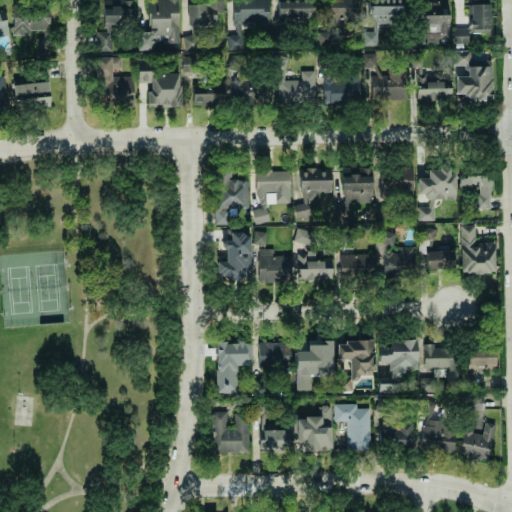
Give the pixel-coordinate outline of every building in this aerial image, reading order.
[(132,0),(103,0),(104,31),(97,32),(97,52),(112,52),(112,24),(132,24),(132,0)] [(137,50),(153,50),(152,36),(168,36),(168,42),(179,42),(177,0),(148,0),(149,31),(137,32),(137,50)] [(269,23),(268,0),(233,0),(234,35),(227,35),(227,48),(242,48),(242,23),(269,23)] [(278,0),(278,16),(313,18),(314,1),(297,0),(278,0)] [(324,0),(325,31),(318,31),(318,44),(341,44),(341,32),(357,32),(357,0),(324,0)] [(368,0),(369,31),(363,31),(363,45),(377,45),(377,22),(403,23),(403,0),(368,0)] [(188,4),(189,35),(183,36),(184,49),(201,49),(200,25),(217,24),(217,3),(188,4)] [(491,32),(490,4),(468,4),(469,33),(491,32)] [(0,8),(0,38),(10,35),(2,8),(0,8)] [(30,35),(30,30),(49,30),(49,12),(13,11),(12,35),(30,35)] [(468,29),(454,28),(453,42),(468,42),(468,29)] [(36,52),(48,51),(48,38),(36,38),(36,52)] [(469,65),(470,51),(454,50),(453,64),(469,65)] [(405,100),(405,70),(377,70),(377,53),(365,53),(365,76),(371,76),(371,100),(405,100)] [(182,57),(182,72),(196,71),(196,56),(182,57)] [(121,57),(98,57),(98,100),(133,100),(133,76),(111,76),(111,68),(121,68),(121,57)] [(465,101),(492,100),(491,61),(468,61),(469,76),(455,76),(455,94),(465,94),(465,101)] [(314,70),(300,71),(300,79),(279,80),(280,103),(315,102),(314,70)] [(179,107),(179,71),(137,72),(137,82),(148,82),(148,107),(179,107)] [(358,74),(321,73),(321,103),(357,104),(358,74)] [(416,100),(439,100),(439,95),(450,95),(450,88),(442,88),(442,80),(416,79),(416,100)] [(13,83),(13,104),(48,104),(48,82),(13,83)] [(192,106),(224,105),(223,82),(191,83),(192,106)] [(331,192),(330,167),(300,168),(301,201),(319,201),(319,192),(331,192)] [(369,167),(342,167),(342,203),(370,203),(369,167)] [(413,168),(380,167),(379,195),(412,196),(413,168)] [(417,221),(432,220),(432,199),(454,199),(454,168),(427,168),(427,178),(416,178),(417,194),(427,194),(427,206),(417,207),(417,221)] [(491,208),(491,169),(459,169),(460,186),(477,186),(477,208),(491,208)] [(289,170),(254,170),(254,222),(267,222),(267,203),(289,203),(289,170)] [(216,224),(228,224),(228,216),(236,216),(236,207),(247,207),(247,178),(216,178),(216,224)] [(295,219),(310,216),(307,202),(293,205),(295,219)] [(460,225),(461,273),(494,272),(493,242),(475,242),(475,225),(460,225)] [(294,242),(309,244),(310,230),(296,228),(294,242)] [(453,269),(453,251),(432,251),(432,228),(419,228),(418,254),(426,254),(426,268),(453,269)] [(218,261),(217,279),(249,279),(250,231),(228,230),(228,241),(224,241),(224,261),(218,261)] [(255,244),(265,244),(265,231),(255,231),(255,244)] [(395,232),(379,231),(379,243),(394,244),(395,232)] [(398,252),(383,253),(384,275),(414,274),(413,246),(398,246),(398,252)] [(272,256),(272,249),(257,249),(257,282),(290,281),(290,255),(272,256)] [(296,252),(297,279),(332,279),(331,258),(315,259),(314,252),(296,252)] [(340,254),(340,276),(372,276),(372,254),(340,254)] [(378,393),(399,392),(399,378),(403,378),(403,370),(416,370),(415,339),(389,340),(389,347),(378,348),(378,363),(388,362),(389,378),(377,378),(378,393)] [(294,350),(295,390),(310,390),(310,376),(332,376),(332,340),(307,340),(308,350),(294,350)] [(336,341),(337,359),(349,359),(350,377),(374,377),(373,341),(336,341)] [(215,392),(235,393),(235,365),(249,365),(250,343),(216,342),(215,392)] [(287,342),(258,343),(259,364),(288,362),(287,342)] [(423,368),(434,369),(433,377),(456,378),(458,347),(424,345),(423,368)] [(467,369),(495,370),(495,348),(467,347),(467,369)] [(350,365),(341,365),(341,379),(336,379),(336,391),(350,391),(350,365)] [(452,452),(456,432),(443,429),(445,422),(431,419),(434,403),(428,402),(419,445),(452,452)] [(346,449),(369,449),(369,408),(357,408),(357,403),(334,404),(334,421),(346,421),(346,449)] [(259,450),(289,449),(288,429),(264,430),(263,404),(252,404),(252,428),(258,428),(259,450)] [(330,405),(318,406),(318,417),(294,417),(295,451),(331,449),(330,405)] [(233,413),(233,428),(226,428),(226,411),(212,411),(211,452),(247,453),(248,413),(233,413)] [(413,443),(412,422),(376,424),(377,445),(413,443)]
